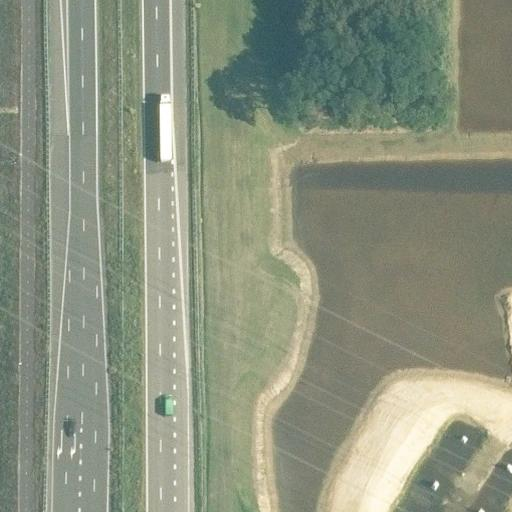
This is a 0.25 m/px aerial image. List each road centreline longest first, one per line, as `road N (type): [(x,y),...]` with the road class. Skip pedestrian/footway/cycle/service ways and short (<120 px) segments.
road 1 (trunk): [(160,511),(155,0)]
road 2 (trunk): [(80,0),(77,511)]
